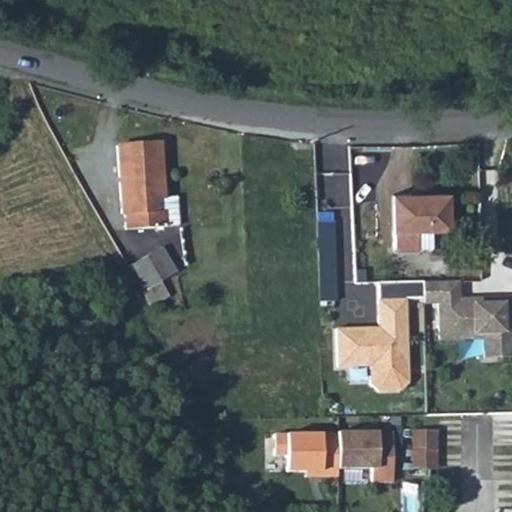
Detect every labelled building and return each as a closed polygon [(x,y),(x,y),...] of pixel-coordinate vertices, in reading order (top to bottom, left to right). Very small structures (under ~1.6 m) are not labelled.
[(127,230),(164,227),(163,213),(155,213),(153,200),(165,199),(160,143),(116,146),(121,215),(125,215),(127,230)] [(448,228),(447,194),(393,195),(395,247),(431,247),(431,229),(448,228)] [(163,213),(164,227),(179,226),(176,198),(165,199),(153,200),(155,213),(163,213)] [(377,229),(378,202),(356,201),(355,228),(377,229)] [(331,212),(316,213),(320,301),(335,300),(331,212)] [(146,290),(142,292),(151,306),(170,295),(161,281),(176,272),(162,247),(131,265),(146,290)] [(457,282),(423,283),(424,302),(439,302),(440,339),(483,338),(484,358),(511,356),(511,339),(511,299),(495,299),(496,303),(473,304),(473,299),(458,300),(457,282)] [(407,299),(377,300),(378,333),(371,333),(370,328),(336,329),(338,368),(368,367),(368,386),(377,395),(398,394),(406,385),(409,385),(407,299)] [(437,431),(413,431),(413,470),(437,470),(437,431)] [(335,436),(272,436),(272,457),(284,457),(284,473),(318,474),(318,478),(335,478),(335,471),(335,436)] [(390,436),(335,436),(335,471),(371,471),(371,484),(390,484),(390,436)]
